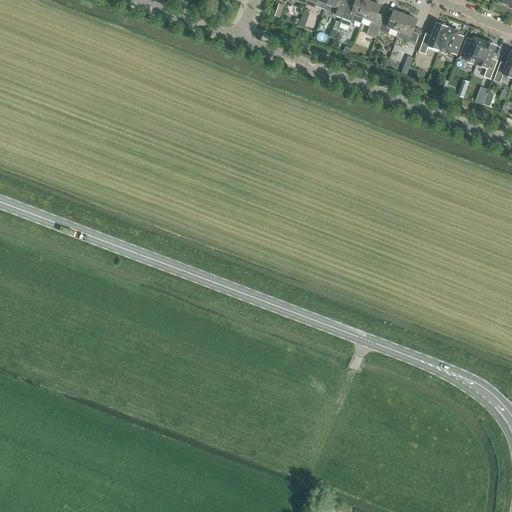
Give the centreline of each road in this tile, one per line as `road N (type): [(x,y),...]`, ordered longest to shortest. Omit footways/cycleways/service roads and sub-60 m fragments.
road 1 (tertiary): [(456,374),(0,202)]
road 2 (residential): [(511,141),(238,36)]
